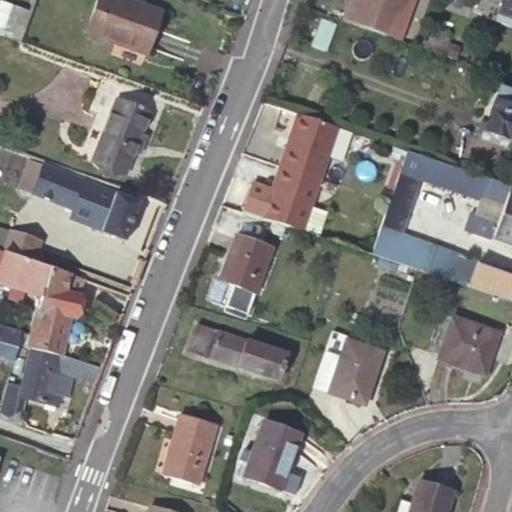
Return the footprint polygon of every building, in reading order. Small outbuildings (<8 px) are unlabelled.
[(0,0),(0,35),(18,42),(29,10),(0,0)] [(161,0),(115,0),(101,41),(142,56),(161,0)] [(345,0),(340,14),(398,34),(410,0),(345,0)] [(511,0),(485,0),(485,2),(487,4),(498,9),(503,10),(506,8),(507,4),(511,5),(511,0)] [(511,91),(511,86),(496,82),(484,116),(481,115),(477,125),(481,126),(480,129),(480,135),(498,141),(501,141),(505,133),(511,135),(511,92),(511,91)] [(132,153),(137,137),(145,116),(111,103),(90,163),(124,175),(132,153)] [(296,114),(280,163),(320,176),(337,127),(296,114)] [(144,140),(137,137),(132,153),(139,155),(144,140)] [(511,240),(511,184),(406,150),(382,221),(401,227),(418,177),(480,197),(476,210),(472,209),(467,226),(511,240)] [(133,195),(25,157),(14,187),(67,206),(65,212),(96,223),(94,227),(118,236),(133,195)] [(280,163),(264,211),(304,224),(320,176),(280,163)] [(511,294),(511,264),(401,227),(382,221),(373,247),(471,280),(511,294)] [(7,228),(0,248),(0,249),(35,261),(38,253),(39,250),(32,247),(36,237),(7,228)] [(236,231),(219,274),(251,286),(268,243),(236,231)] [(0,283),(37,295),(23,348),(51,354),(61,314),(68,315),(74,292),(72,292),(77,276),(35,261),(0,249),(0,283)] [(186,346),(209,354),(218,328),(221,320),(198,313),(186,346)] [(454,316),(439,358),(483,373),(498,332),(454,316)] [(12,332),(0,328),(0,359),(3,361),(8,344),(12,332)] [(218,328),(209,354),(277,375),(285,350),(218,328)] [(379,348),(346,337),(348,333),(332,328),(313,382),(328,388),(362,399),(379,348)] [(12,390),(10,397),(26,400),(49,406),(52,396),(55,381),(62,382),(64,374),(58,373),(62,357),(51,354),(23,348),(16,373),(12,390)] [(62,357),(58,373),(64,374),(69,375),(91,380),(97,365),(73,359),(62,357)] [(12,390),(16,373),(1,369),(0,376),(0,415),(6,420),(22,418),(26,400),(10,397),(12,390)] [(55,381),(52,396),(63,399),(69,375),(64,374),(62,382),(55,381)] [(178,411),(160,468),(194,478),(212,422),(178,411)] [(261,419),(242,476),(277,487),(296,430),(261,419)] [(409,511),(445,511),(452,490),(419,480),(413,500),(409,511)] [(409,511),(413,500),(401,497),(396,511),(409,511)] [(184,511),(185,511),(151,501),(147,511),(184,511)]
